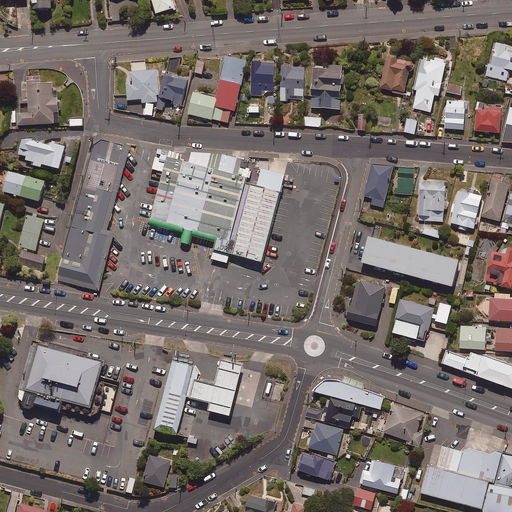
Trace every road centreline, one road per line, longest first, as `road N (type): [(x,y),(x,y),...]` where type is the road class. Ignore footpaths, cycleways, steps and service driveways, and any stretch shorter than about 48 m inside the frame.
road 1 (tertiary): [(511,11),(93,43)]
road 2 (tertiary): [(0,287),(310,336)]
road 3 (tertiary): [(302,351),(0,304)]
road 4 (residential): [(99,114),(193,137),(361,147)]
road 5 (residential): [(164,511),(284,439),(310,359)]
road 6 (tertiary): [(511,424),(321,356)]
road 7 (tertiary): [(323,339),(511,404)]
road 8 (residential): [(318,336),(361,147)]
road 9 (residential): [(361,147),(511,159)]
road 10 (residential): [(99,114),(58,245)]
road 11 (residential): [(0,475),(127,511)]
